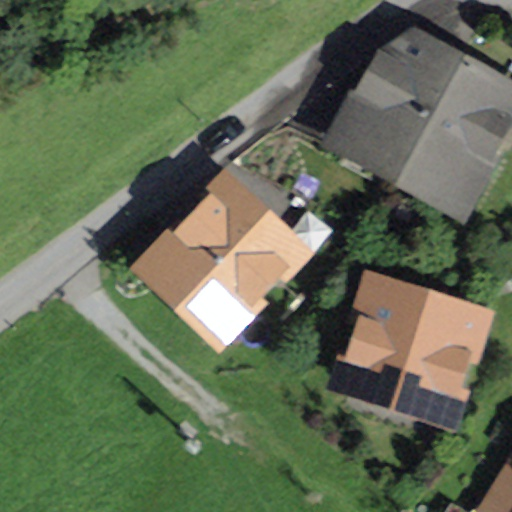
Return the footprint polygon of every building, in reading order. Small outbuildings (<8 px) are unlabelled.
[(326,148),(400,187),(469,57),(416,29),(379,48),(326,148)] [(511,138),(511,80),(469,57),(400,187),(467,223),(511,138)] [(221,354),(317,253),(228,169),(133,270),(221,354)] [(461,435),(500,313),(367,270),(328,393),(461,435)] [(511,511),(511,458),(479,511),(511,511)]
